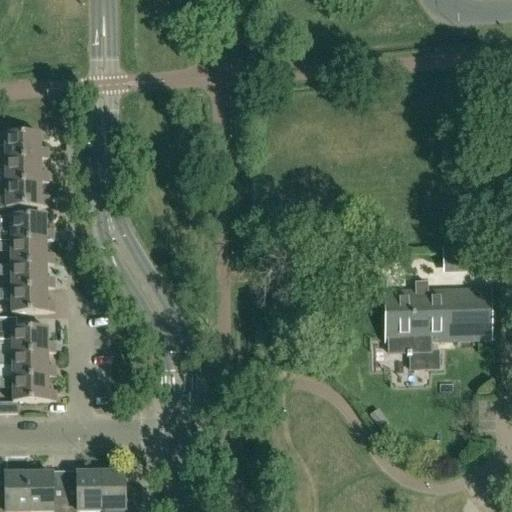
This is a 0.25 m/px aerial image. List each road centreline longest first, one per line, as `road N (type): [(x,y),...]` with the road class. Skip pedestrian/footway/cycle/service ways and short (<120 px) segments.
road 1 (tertiary): [(182,431),(174,336),(107,233),(104,0)]
road 2 (residential): [(75,432),(73,290)]
road 3 (unclassified): [(511,409),(511,293)]
